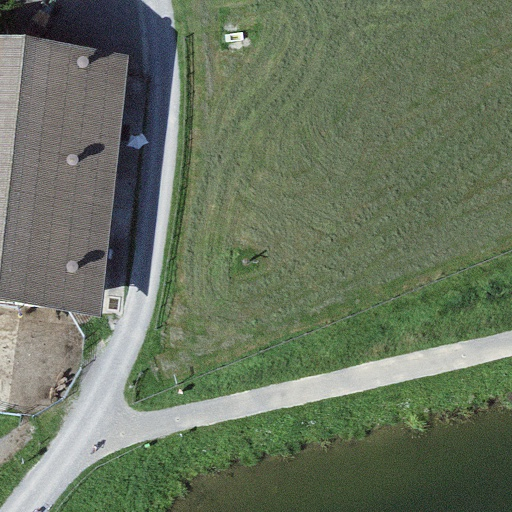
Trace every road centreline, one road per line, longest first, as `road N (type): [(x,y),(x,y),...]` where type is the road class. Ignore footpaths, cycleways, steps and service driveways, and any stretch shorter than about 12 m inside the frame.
road 1 (track): [(156,0),(167,64),(166,164),(141,338),(82,445),(24,511)]
road 2 (track): [(82,445),(511,344)]
